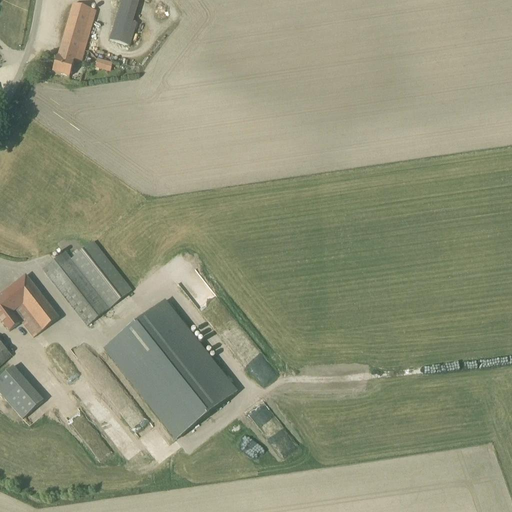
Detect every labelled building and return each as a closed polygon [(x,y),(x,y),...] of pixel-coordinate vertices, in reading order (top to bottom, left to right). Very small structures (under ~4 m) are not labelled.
[(129,47),(136,24),(133,23),(139,0),(122,0),(110,41),(129,47)] [(95,11),(73,5),(58,57),(57,57),(52,72),(69,77),(73,63),(81,65),(94,19),(93,19),(95,11)] [(97,59),(94,68),(110,73),(113,64),(97,59)] [(70,260),(65,253),(43,270),(87,327),(132,292),(93,242),(70,260)] [(26,276),(0,296),(0,320),(9,332),(21,323),(34,339),(59,319),(26,276)] [(164,302),(104,349),(176,441),(236,393),(164,302)] [(0,367),(12,357),(0,343),(0,367)] [(43,402),(13,367),(0,377),(0,394),(22,420),(43,402)] [(353,387),(353,374),(331,375),(332,387),(353,387)]
